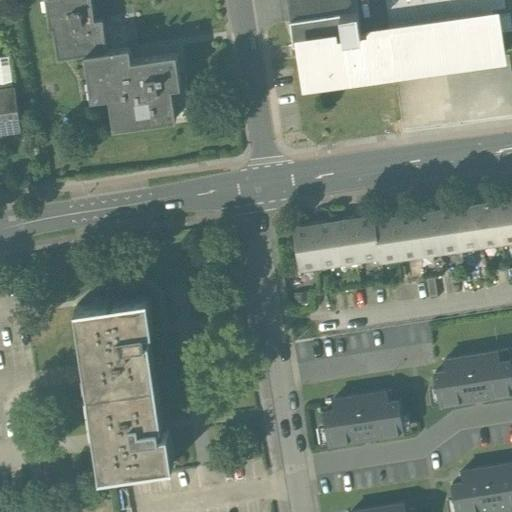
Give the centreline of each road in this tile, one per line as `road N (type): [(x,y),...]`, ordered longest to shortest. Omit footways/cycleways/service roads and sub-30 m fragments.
road 1 (residential): [(295,469),(257,186)]
road 2 (secondary): [(0,226),(257,186)]
road 3 (secondary): [(264,185),(511,149)]
road 4 (residential): [(511,411),(456,420),(416,449),(295,469)]
road 5 (residential): [(235,0),(264,185)]
